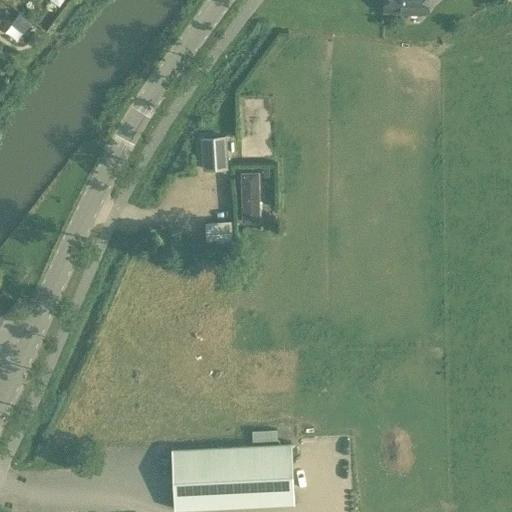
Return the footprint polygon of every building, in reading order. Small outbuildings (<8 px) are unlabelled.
[(383,0),(383,10),(427,11),(427,0),(383,0)] [(225,136),(201,137),(203,169),(227,167),(225,136)] [(275,175),(275,166),(264,166),(264,176),(275,175)] [(258,172),(240,172),(242,221),(259,221),(258,172)] [(276,430),(252,430),(252,441),(276,441),(276,430)] [(291,441),(171,447),(175,510),(295,503),(291,441)]
